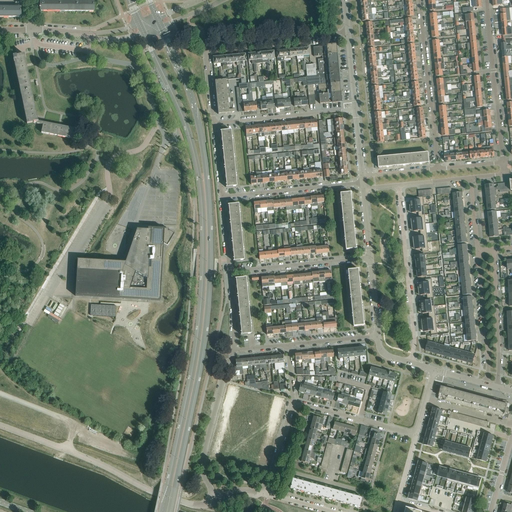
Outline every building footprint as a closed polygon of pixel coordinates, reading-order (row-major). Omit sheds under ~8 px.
[(94,11),(94,1),(93,1),(93,2),(41,2),(41,0),(41,7),(39,7),(39,8),(41,8),(41,9),(40,9),(40,11),(94,11)] [(482,7),(481,0),(480,0),(476,0),(476,1),(470,1),(470,7),(463,8),(463,12),(473,11),(473,8),(482,7)] [(0,17),(21,17),(21,7),(20,7),(0,6),(0,17)] [(509,8),(505,8),(500,9),(501,21),(507,21),(511,21),(509,8)] [(474,21),(473,14),(465,15),(466,22),(469,22),(474,21)] [(511,37),(511,28),(507,28),(502,29),(503,38),(511,37)] [(503,40),(501,41),(502,50),(511,49),(511,46),(510,46),(510,43),(507,44),(506,42),(506,40),(503,40)] [(335,45),(333,45),(327,45),(313,47),(314,57),(324,56),(324,58),(318,59),(319,70),(319,72),(325,71),(325,65),(337,64),(335,45)] [(510,52),(511,51),(511,49),(502,50),(503,58),(508,57),(511,57),(510,52)] [(16,55),(13,56),(27,124),(36,122),(37,122),(37,121),(23,58),(25,57),(24,54),(16,56),(16,55)] [(220,63),(219,56),(213,57),(213,64),(217,64),(218,67),(221,66),(221,63),(220,63)] [(315,64),(305,65),(306,66),(306,70),(306,76),(316,75),(316,71),(315,64)] [(339,83),(337,64),(325,65),(325,71),(319,72),(319,70),(316,71),(316,75),(306,76),(307,77),(307,85),(308,88),(313,87),(312,85),(318,85),(326,83),(326,84),(339,83)] [(307,85),(307,77),(299,78),(299,82),(303,82),(303,86),(307,85)] [(299,82),(299,78),(290,79),(290,86),(294,86),(294,83),(299,82)] [(215,81),(218,114),(229,113),(234,112),(234,109),(231,109),(228,79),(220,80),(215,81)] [(341,102),(339,83),(326,84),(326,83),(318,85),(320,104),(329,103),(341,102)] [(481,90),(480,83),(475,84),(475,87),(472,87),(473,91),(475,91),(481,90)] [(251,88),(248,88),(249,93),(249,94),(250,111),(257,110),(256,105),(256,103),(253,103),(252,93),(251,88)] [(279,95),(274,95),(275,100),(276,99),(277,108),(284,107),(283,97),(279,97),(279,95)] [(482,97),(476,98),(466,99),(463,99),(464,109),(471,108),(470,102),(477,102),(477,105),(483,105),(482,97)] [(38,121),(37,121),(37,122),(36,122),(36,123),(43,125),(41,133),(74,139),(76,129),(43,122),(38,121),(38,120),(38,121)] [(491,122),(478,123),(476,123),(477,126),(485,126),(485,132),(492,131),(491,122)] [(233,149),(231,130),(220,131),(221,131),(223,150),(233,149)] [(234,167),(233,149),(223,150),(225,168),(234,167)] [(429,153),(412,155),(413,164),(429,162),(429,164),(430,164),(429,153)] [(412,155),(395,156),(396,166),(413,164),(412,155)] [(395,156),(378,158),(379,167),(379,169),(380,169),(380,167),(396,166),(395,156)] [(236,186),(234,167),(225,168),(227,187),(226,187),(236,186)] [(351,192),(340,193),(342,212),(352,211),(350,193),(351,193),(351,192)] [(417,200),(410,201),(411,207),(424,206),(423,197),(417,197),(417,200)] [(240,222),(238,204),(227,205),(228,205),(229,205),(230,223),(240,222)] [(424,206),(411,207),(411,213),(418,212),(419,215),(425,215),(424,206)] [(352,211),(342,212),(344,231),(353,230),(352,211)] [(412,220),(411,220),(411,223),(412,223),(412,225),(426,224),(425,215),(419,215),(419,219),(412,219),(412,220)] [(242,241),(240,222),(230,223),(232,242),(242,241)] [(426,224),(412,225),(413,231),(420,230),(420,234),(427,233),(426,224)] [(150,229),(136,228),(124,263),(120,263),(120,262),(77,259),(75,296),(160,301),(163,243),(167,245),(174,234),(169,231),(168,231),(168,229),(150,228),(150,229)] [(353,230),(344,231),(346,250),(356,249),(356,248),(355,248),(353,230)] [(421,237),(414,238),(414,244),(428,242),(427,233),(420,234),(421,237)] [(244,260),(242,241),(232,242),(234,260),(233,261),(244,260)] [(428,242),(414,244),(415,249),(422,249),(422,252),(429,251),(428,242)] [(358,269),(348,270),(350,289),(359,288),(357,269),(358,269)] [(238,297),(247,296),(245,277),(235,278),(235,279),(236,279),(237,294),(236,294),(236,295),(238,294),(238,297),(237,297),(238,297)] [(426,283),(418,283),(419,289),(432,288),(432,279),(425,279),(426,283)] [(361,306),(359,288),(350,289),(352,307),(361,306)] [(419,291),(418,292),(419,295),(420,294),(420,295),(427,295),(427,298),(433,297),(432,288),(419,289),(419,291)] [(239,316),(240,316),(249,315),(247,296),(238,297),(237,297),(238,297),(239,313),(238,313),(239,313),(240,315),(239,316)] [(427,301),(420,302),(421,308),(434,306),(433,297),(427,298),(427,301)] [(363,325),(361,306),(352,307),(353,326),(364,325),(363,325)] [(421,310),(420,310),(421,313),(422,313),(429,313),(429,316),(435,315),(434,306),(421,308),(421,310)] [(240,335),(251,333),(249,315),(240,316),(239,316),(240,316),(241,331),(240,331),(240,332),(241,332),(241,334),(240,334),(240,335)] [(422,321),(421,321),(422,324),(423,324),(423,326),(436,324),(435,315),(429,316),(429,319),(422,320),(422,321)] [(436,324),(423,326),(424,332),(431,331),(431,334),(437,334),(436,324)] [(444,346),(441,355),(447,356),(449,348),(450,345),(445,344),(444,346)] [(242,367),(241,359),(235,360),(236,364),(234,364),(235,375),(243,374),(242,367)] [(304,393),(307,383),(304,382),(303,385),(302,385),(300,384),(298,384),(298,387),(299,388),(298,391),(304,393)] [(310,395),(312,387),(313,384),(307,383),(304,393),(310,395)] [(442,385),(438,399),(508,418),(509,414),(508,414),(509,409),(507,408),(508,403),(442,385)] [(348,405),(350,398),(350,395),(344,393),(344,396),(342,403),(348,405)] [(356,396),(355,399),(353,406),(359,408),(362,398),(356,396)] [(450,415),(449,418),(461,421),(463,415),(451,411),(450,412),(450,415)] [(324,419),(320,418),(313,416),(312,422),(322,425),(324,419)] [(477,419),(475,425),(487,428),(489,422),(477,419)] [(321,430),(322,425),(312,422),(310,427),(317,429),(321,430)] [(346,425),(344,432),(343,435),(349,437),(349,434),(351,427),(346,425)] [(216,456),(213,467),(218,468),(227,470),(235,473),(231,487),(256,494),(260,478),(265,461),(268,450),(271,440),(224,427),(221,437),(220,444),(218,451),(222,452),(221,457),(216,456)] [(368,437),(369,437),(372,438),(379,440),(380,435),(379,434),(380,430),(378,430),(371,428),(369,435),(368,437)] [(369,437),(367,443),(370,444),(377,446),(379,440),(372,438),(369,437)] [(366,449),(364,454),(367,455),(374,457),(376,451),(369,449),(366,449)] [(364,454),(363,460),(366,461),(373,463),(374,457),(367,455),(364,454)] [(419,461),(417,467),(426,469),(428,463),(419,461)] [(417,467),(416,472),(425,474),(425,475),(426,475),(427,469),(426,469),(417,467)] [(447,478),(447,481),(452,482),(455,471),(450,470),(448,478),(447,478)] [(455,471),(452,482),(457,484),(461,473),(455,471)] [(461,473),(457,484),(463,485),(466,474),(461,473)] [(466,474),(463,485),(468,486),(471,475),(466,474)] [(471,475),(468,486),(473,488),(474,486),(474,485),(476,477),(471,475)] [(304,492),(306,482),(292,478),(290,488),(304,492)] [(318,496),(321,486),(306,482),(304,492),(318,496)] [(335,490),(321,486),(318,496),(332,500),(335,490)] [(412,488),(410,493),(419,495),(419,496),(421,496),(423,490),(422,490),(421,490),(412,488)] [(349,494),(335,490),(332,500),(346,504),(349,494)] [(410,493),(409,499),(417,501),(419,496),(419,495),(410,493)] [(363,498),(349,494),(346,504),(360,507),(363,498)] [(464,502),(463,508),(464,508),(473,510),(474,505),(466,503),(464,502)] [(511,502),(511,503),(511,505),(504,503),(503,510),(509,511),(511,511),(511,502)]
